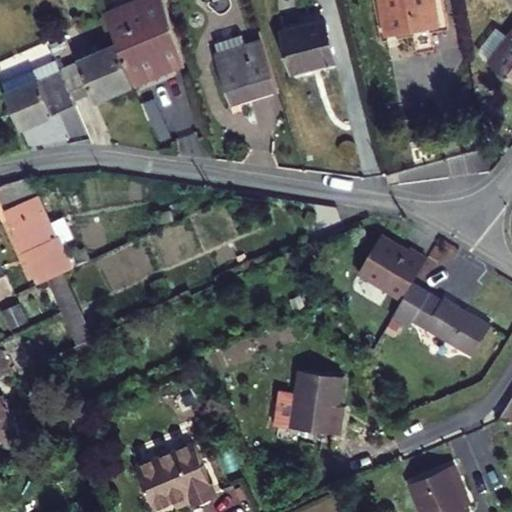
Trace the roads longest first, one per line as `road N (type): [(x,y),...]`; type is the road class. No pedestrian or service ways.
road 1 (tertiary): [(466,237),(398,204),(106,148),(0,162)]
road 2 (unknown): [(274,511),(398,445)]
